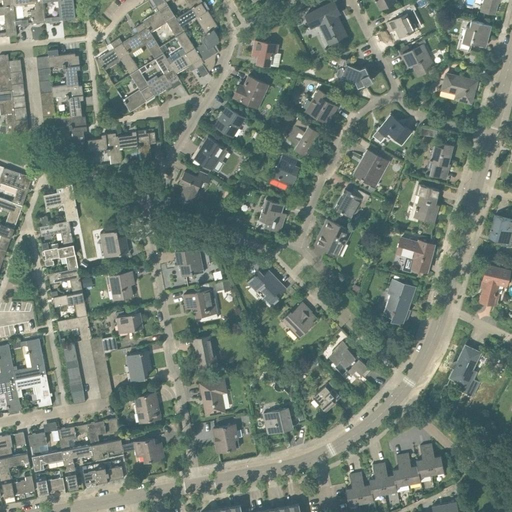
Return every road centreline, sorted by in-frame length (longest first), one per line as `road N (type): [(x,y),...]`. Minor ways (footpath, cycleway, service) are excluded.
road 1 (residential): [(195,484),(145,202),(224,65),(231,32),(225,0)]
road 2 (residential): [(195,484),(286,467),(361,431),(410,383),(444,309)]
road 3 (residential): [(330,277),(300,248),(310,206),(347,129),(396,91)]
road 4 (residential): [(56,511),(195,484)]
road 5 (residential): [(444,309),(476,186)]
